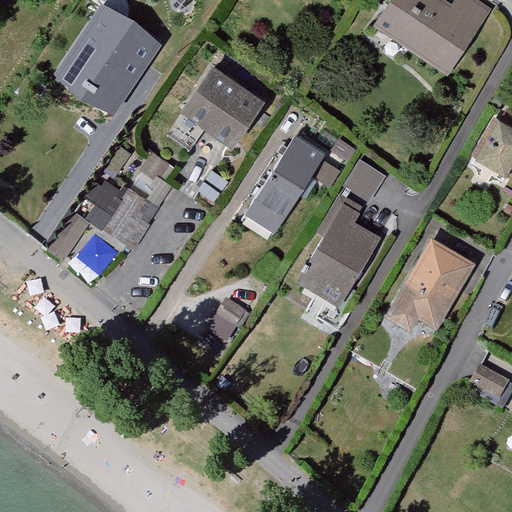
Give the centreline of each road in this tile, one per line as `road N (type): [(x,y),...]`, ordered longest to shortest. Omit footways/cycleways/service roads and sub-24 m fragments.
road 1 (residential): [(511,60),(272,465)]
road 2 (residential): [(0,237),(272,465)]
road 3 (residential): [(511,252),(371,511)]
